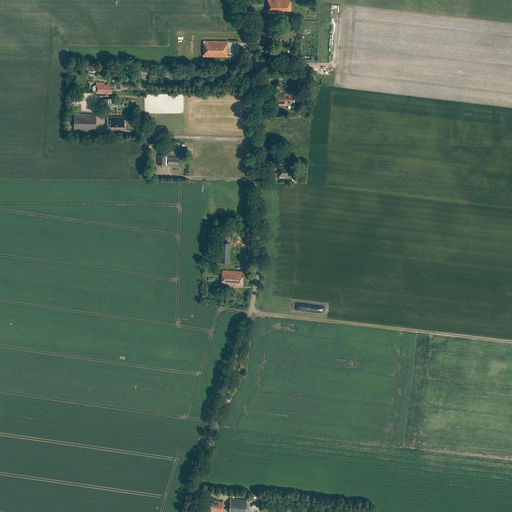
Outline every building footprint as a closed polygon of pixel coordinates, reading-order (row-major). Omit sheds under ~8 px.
[(266,0),(266,15),(290,15),(290,0),(266,0)] [(317,29),(316,21),(300,21),(300,29),(317,29)] [(268,32),(257,32),(257,43),(277,43),(277,34),(276,34),(275,32),(271,32),(271,33),(268,33),(268,32)] [(203,41),(203,56),(227,57),(227,41),(203,41)] [(275,47),(275,55),(281,55),(281,59),(287,59),(287,55),(287,46),(275,47)] [(112,94),(112,85),(111,85),(111,83),(107,83),(107,84),(104,84),(104,83),(96,82),(96,85),(95,85),(93,86),(93,90),(95,92),(96,92),(96,94),(105,94),(105,96),(107,96),(107,94),(112,94)] [(294,94),(275,94),(275,105),(294,105),(294,94)] [(74,113),(73,130),(95,131),(96,113),(74,113)] [(125,127),(124,117),(110,117),(107,117),(107,126),(110,126),(110,127),(125,127)] [(158,155),(157,165),(166,165),(166,164),(178,164),(178,159),(177,159),(177,157),(166,156),(166,155),(158,155)] [(279,166),(279,178),(289,178),(289,177),(294,177),(294,167),(289,167),(289,166),(279,166)] [(217,242),(216,261),(230,262),(230,242),(217,242)] [(222,270),(221,285),(223,285),(233,285),(242,286),(243,276),(241,276),(242,272),(222,270)] [(231,498),(229,511),(245,511),(247,499),(231,498)] [(209,502),(208,511),(213,511),(214,511),(222,511),(223,502),(215,501),(214,503),(209,502)]
